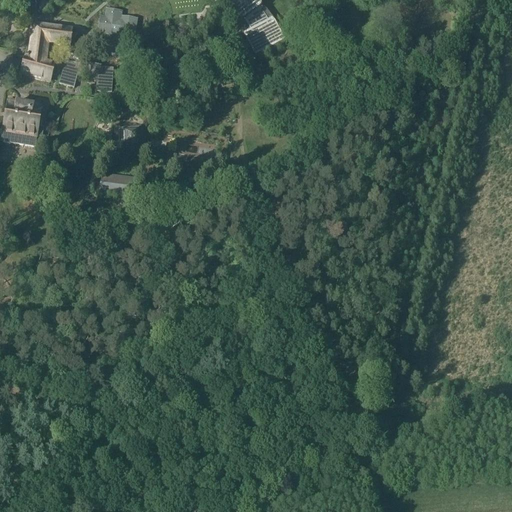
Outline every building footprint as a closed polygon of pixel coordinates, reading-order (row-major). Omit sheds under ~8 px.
[(287,37),(286,35),(257,0),(226,0),(227,0),(226,1),(226,2),(226,3),(226,4),(226,5),(254,56),(255,57),(255,58),(256,58),(257,59),(258,59),(259,59),(260,58),(284,45),(285,44),(286,43),(287,42),(287,40),(287,39),(287,38),(287,37)] [(49,2),(41,1),(40,11),(47,12),(49,2)] [(122,19),(123,14),(107,11),(106,18),(102,17),(99,33),(119,37),(119,39),(135,41),(138,21),(122,19)] [(25,59),(22,71),(21,74),(51,81),(54,66),(45,64),(49,44),(52,44),(52,46),(70,49),(72,34),(60,32),(60,30),(38,27),(37,35),(32,35),(29,58),(24,57),(24,59),(25,59)] [(66,59),(78,62),(77,64),(66,61),(59,85),(74,89),(78,76),(97,80),(97,92),(112,94),(113,70),(101,69),(102,66),(78,62),(80,56),(82,56),(83,52),(83,51),(85,39),(79,38),(78,47),(77,51),(75,50),(74,55),(68,53),(66,59)] [(42,138),(43,130),(41,127),(42,119),(40,118),(42,109),(14,104),(15,101),(9,100),(8,103),(2,143),(35,148),(37,137),(42,138)] [(147,153),(145,127),(145,122),(140,128),(136,128),(136,123),(114,124),(115,146),(119,146),(120,155),(147,153)] [(136,179),(101,175),(99,194),(133,199),(136,179)]
